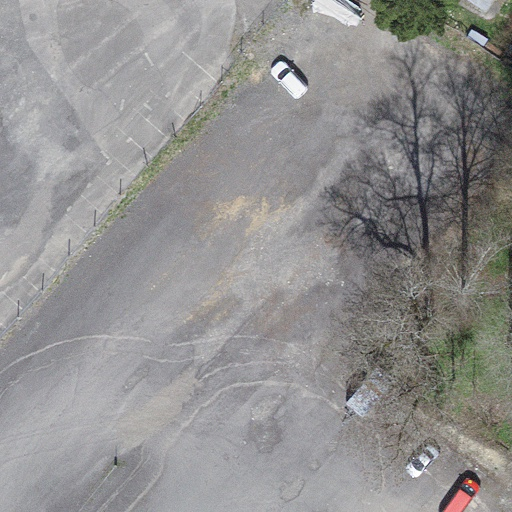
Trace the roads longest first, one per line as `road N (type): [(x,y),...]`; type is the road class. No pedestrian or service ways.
road 1 (unknown): [(81,0),(112,11),(135,43),(115,84),(56,146)]
road 2 (unknown): [(256,442),(328,436),(404,511)]
